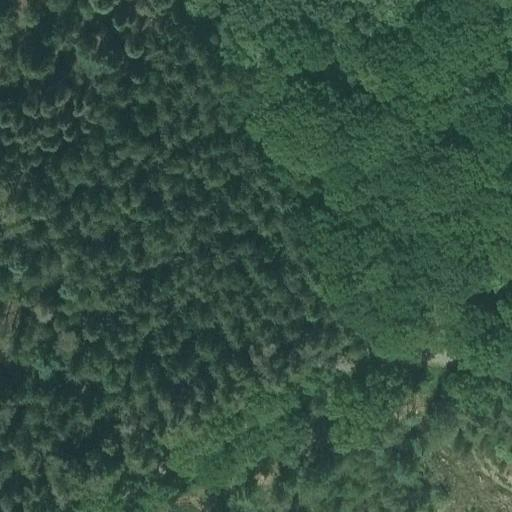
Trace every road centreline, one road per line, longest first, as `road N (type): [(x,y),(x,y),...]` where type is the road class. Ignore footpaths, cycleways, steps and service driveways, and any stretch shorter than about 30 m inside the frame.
road 1 (unclassified): [(75,511),(343,357)]
road 2 (unclassified): [(343,357),(511,261)]
road 3 (unclassified): [(511,374),(432,358),(343,357)]
